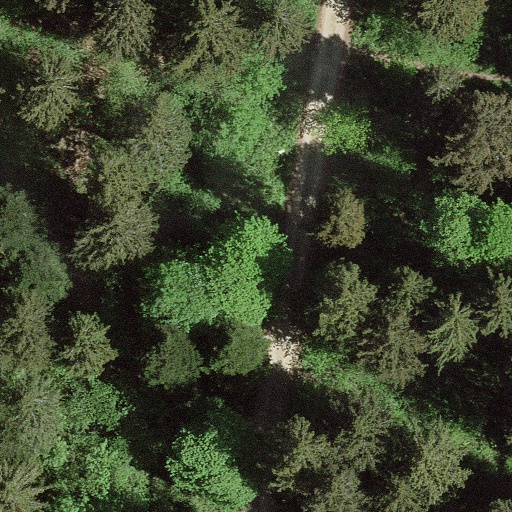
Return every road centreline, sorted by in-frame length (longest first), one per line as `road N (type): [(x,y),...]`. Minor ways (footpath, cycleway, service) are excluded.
road 1 (track): [(339,0),(290,182),(247,511)]
road 2 (track): [(511,68),(339,2)]
